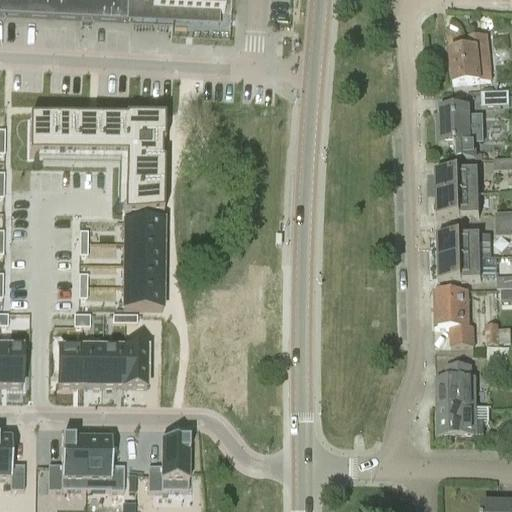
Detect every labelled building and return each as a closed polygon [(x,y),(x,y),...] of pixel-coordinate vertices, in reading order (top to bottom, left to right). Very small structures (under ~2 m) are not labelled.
[(0,0),(0,18),(127,25),(128,7),(152,8),(152,12),(223,15),(224,0),(0,0)] [(468,53),(449,54),(452,88),(490,85),(486,39),(467,40),(468,53)] [(508,95),(481,96),(481,110),(509,110),(508,95)] [(441,129),(437,129),(438,147),(455,147),(456,162),(474,161),(474,145),(483,145),(482,119),(467,119),(467,111),(440,112),(441,129)] [(36,117),(36,155),(132,156),(132,211),(170,212),(171,117),(132,116),(132,118),(36,117)] [(511,163),(493,164),(493,176),(511,175),(511,163)] [(477,174),(434,175),(435,198),(465,197),(478,197),(477,174)] [(465,197),(435,198),(435,221),(478,220),(478,197),(465,197)] [(511,216),(494,217),(495,229),(511,228),(511,216)] [(124,226),(124,248),(162,248),(163,226),(124,226)] [(511,228),(495,229),(495,240),(511,239),(511,228)] [(77,235),(77,247),(85,247),(85,235),(77,235)] [(489,238),(436,240),(437,263),(480,262),(490,262),(489,238)] [(77,247),(77,259),(85,259),(85,247),(77,247)] [(124,248),(124,270),(162,270),(162,248),(124,248)] [(480,262),(437,263),(437,286),(480,285),(480,283),(480,262)] [(124,270),(123,291),(162,292),(162,270),(124,270)] [(77,278),(77,290),(85,291),(85,278),(77,278)] [(511,281),(496,282),(496,294),(511,293),(511,281)] [(77,290),(77,303),(85,303),(85,291),(77,290)] [(123,291),(123,314),(162,314),(162,292),(123,291)] [(467,295),(433,295),(434,333),(449,332),(450,351),(473,350),(472,331),(468,332),(467,295)] [(511,295),(501,295),(501,307),(511,307),(511,295)] [(71,319),(71,331),(79,331),(79,319),(71,319)] [(79,319),(79,331),(87,331),(87,319),(79,319)] [(110,319),(110,328),(122,328),(122,320),(110,319)] [(122,320),(122,328),(135,328),(135,320),(122,320)] [(498,330),(486,330),(487,350),(498,350),(498,348),(498,333),(498,330)] [(510,333),(498,333),(498,348),(510,348),(510,333)] [(511,351),(487,351),(487,373),(509,374),(510,360),(511,360),(511,351)] [(0,353),(0,392),(19,392),(20,354),(0,353)] [(56,354),(56,393),(78,393),(78,354),(56,354)] [(78,354),(78,393),(100,393),(100,354),(78,354)] [(100,354),(100,393),(121,393),(122,355),(100,354)] [(122,355),(121,393),(144,394),(144,355),(122,355)] [(446,383),(435,383),(436,411),(436,412),(474,411),(474,382),(470,382),(470,371),(446,372),(446,383)] [(474,411),(436,412),(437,441),(462,440),(475,439),(483,439),(483,427),(489,427),(488,411),(474,411)] [(0,440),(0,479),(10,479),(10,493),(23,493),(24,468),(11,468),(11,441),(0,440)] [(48,468),(48,493),(61,494),(61,480),(86,480),(86,441),(61,441),(61,469),(48,468)] [(86,441),(86,480),(110,480),(110,494),(123,494),(124,469),(111,469),(111,442),(86,441)] [(151,469),(151,494),(164,494),(164,480),(191,481),(191,442),(164,442),(164,470),(151,469)]
